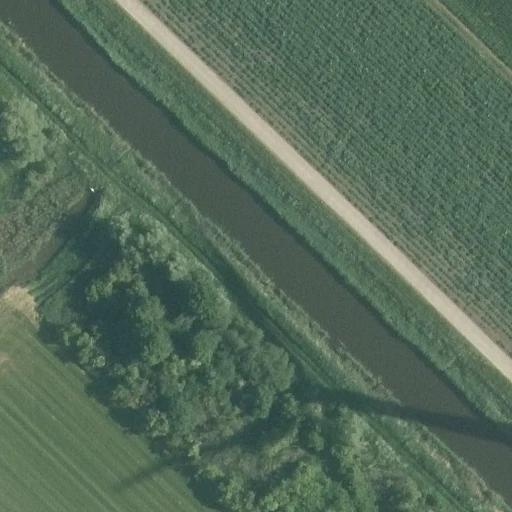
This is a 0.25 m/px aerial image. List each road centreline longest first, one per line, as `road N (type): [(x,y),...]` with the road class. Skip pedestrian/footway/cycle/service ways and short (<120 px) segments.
road 1 (track): [(0,60),(464,511)]
road 2 (track): [(122,0),(511,375)]
